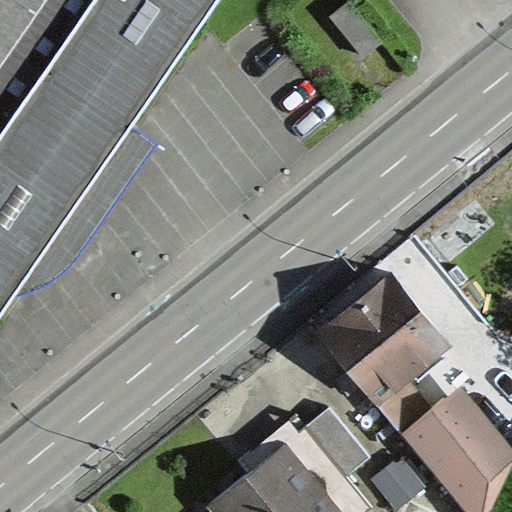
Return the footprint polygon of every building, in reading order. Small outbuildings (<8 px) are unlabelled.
[(0,0),(0,312),(13,295),(36,287),(57,276),(75,259),(88,239),(97,217),(101,193),(99,169),(132,122),(215,0),(0,0)] [(352,0),(349,0),(333,13),(365,53),(383,39),(352,0)] [(357,300),(320,330),(376,399),(399,380),(449,340),(392,271),(357,300)] [(376,399),(402,430),(425,411),(399,380),(376,399)] [(402,430),(469,511),(490,511),(508,475),(443,396),(425,411),(402,430)] [(253,455),(213,492),(230,511),(346,511),(370,491),(299,414),(253,455)]
